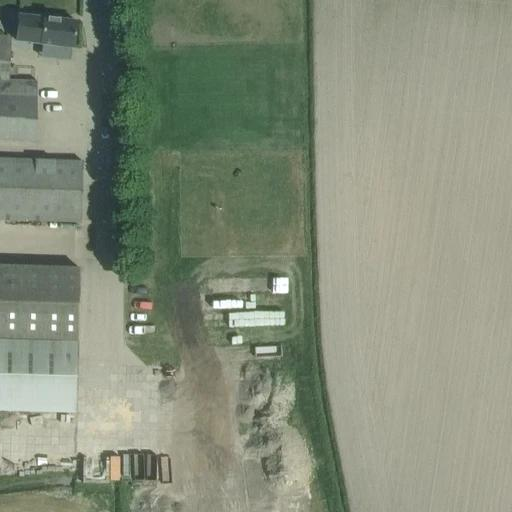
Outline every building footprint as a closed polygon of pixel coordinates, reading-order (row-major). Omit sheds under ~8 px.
[(16,41),(73,48),(76,22),(19,15),(16,41)] [(0,141),(34,143),(36,81),(9,80),(11,38),(0,37),(0,141)] [(123,111),(112,111),(110,142),(122,143),(123,111)] [(0,221),(80,224),(82,163),(0,159),(0,221)] [(0,411),(75,414),(79,269),(0,266),(0,411)] [(208,318),(209,328),(239,325),(238,315),(208,318)] [(271,325),(271,316),(245,315),(245,324),(271,325)] [(284,393),(284,362),(222,363),(223,394),(241,393),(241,425),(263,425),(262,394),(284,393)] [(124,473),(135,473),(136,443),(125,443),(124,473)] [(160,444),(160,465),(169,465),(169,443),(160,444)] [(120,474),(121,449),(96,449),(95,474),(120,474)]
